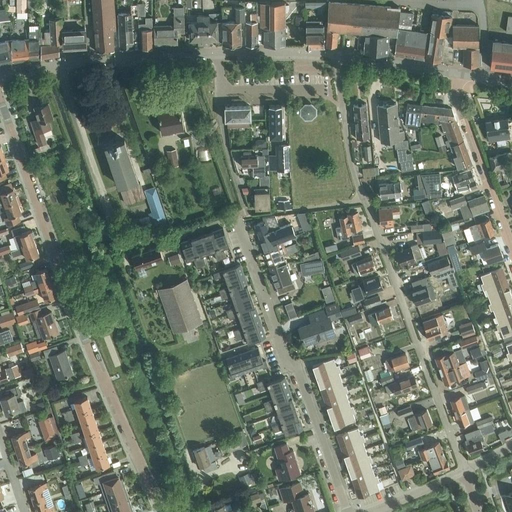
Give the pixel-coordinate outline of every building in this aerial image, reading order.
[(16,0),(17,8),(26,8),(26,0),(16,0)] [(27,0),(28,10),(35,10),(35,0),(27,0)] [(92,0),(96,52),(112,51),(114,51),(113,31),(116,31),(115,23),(115,21),(115,17),(114,6),(113,0),(92,0)] [(245,21),(244,7),(244,2),(235,1),(234,21),(227,22),(227,15),(222,15),(222,22),(223,45),(242,45),(241,21),(245,21)] [(342,32),(344,32),(366,34),(389,36),(397,36),(398,20),(399,12),(400,8),(387,7),(361,5),(354,4),(353,4),(345,3),(344,3),(338,3),(337,2),(337,3),(330,2),(329,2),(328,18),(335,18),(334,26),(342,27),(342,28),(342,32)] [(118,13),(119,30),(132,29),(132,18),(139,18),(138,3),(130,4),(131,13),(118,13)] [(285,47),(285,46),(285,32),(285,28),(285,27),(285,23),(285,12),(285,5),(286,5),(286,3),(285,3),(271,3),(270,3),(257,3),(257,15),(260,15),(260,28),(264,28),(264,36),(264,46),(264,47),(285,47)] [(154,27),(155,44),(177,44),(177,32),(184,32),(183,7),(172,8),(174,8),(174,26),(154,27)] [(6,10),(0,10),(0,20),(9,20),(9,12),(6,12),(6,10)] [(433,11),(432,14),(429,32),(425,59),(425,60),(443,63),(444,60),(441,59),(445,35),(448,36),(450,25),(452,12),(433,11)] [(411,22),(413,13),(399,12),(398,20),(411,22)] [(246,22),(246,46),(257,45),(257,23),(257,14),(250,14),(251,22),(246,22)] [(203,16),(204,44),(210,44),(209,40),(216,39),(218,39),(217,23),(217,22),(217,15),(216,15),(216,16),(204,16),(203,16)] [(198,44),(204,44),(203,16),(190,17),(190,16),(189,16),(190,23),(186,23),(186,35),(190,34),(190,40),(191,40),(198,40),(198,44)] [(41,39),(40,57),(40,58),(59,55),(59,43),(64,42),(64,47),(64,48),(65,48),(72,47),(72,48),(78,47),(85,47),(86,47),(86,45),(85,29),(62,31),(62,18),(49,19),(50,31),(44,32),(45,39),(41,39)] [(328,18),(327,31),(326,47),(337,47),(338,31),(342,32),(342,28),(342,27),(334,26),(335,18),(328,18)] [(410,31),(411,22),(398,20),(397,36),(398,29),(410,31)] [(152,24),(149,24),(139,24),(139,30),(141,30),(142,48),(142,49),(153,48),(152,29),(152,24)] [(306,25),(306,46),(311,46),(311,45),(324,45),(324,25),(306,25)] [(443,63),(453,64),(453,47),(462,47),(462,48),(463,48),(463,65),(478,65),(481,65),(481,53),(479,53),(479,48),(478,26),(450,25),(448,36),(445,35),(441,59),(444,60),(443,63)] [(29,40),(29,59),(39,58),(39,57),(40,57),(41,39),(41,32),(39,32),(39,30),(39,26),(29,26),(29,32),(29,40)] [(132,29),(119,30),(120,49),(133,48),(132,29)] [(402,55),(423,59),(425,46),(427,33),(426,33),(427,31),(420,30),(420,32),(410,31),(398,29),(397,36),(395,54),(402,55)] [(366,34),(364,53),(387,54),(389,36),(366,34)] [(493,40),(488,39),(490,64),(490,67),(490,68),(511,70),(511,41),(493,39),(493,40)] [(10,41),(9,41),(11,50),(13,55),(11,55),(12,62),(21,60),(29,59),(29,40),(10,41)] [(11,50),(9,41),(7,41),(0,42),(0,64),(12,62),(11,55),(13,55),(11,50)] [(41,106),(35,108),(38,119),(31,121),(39,145),(46,143),(43,131),(51,129),(48,120),(53,118),(48,103),(46,104),(45,102),(41,104),(41,106)] [(396,103),(377,105),(379,125),(381,142),(396,141),(396,143),(395,143),(396,149),(408,148),(408,139),(404,140),(404,131),(402,131),(402,129),(398,129),(396,103)] [(366,104),(358,105),(353,105),(355,122),(356,139),(369,138),(366,104)] [(405,122),(419,123),(422,106),(407,104),(405,122)] [(226,107),(225,107),(225,120),(227,120),(228,127),(249,127),(249,120),(251,120),(250,106),(249,106),(226,107)] [(267,110),(267,120),(269,120),(270,138),(282,138),(281,106),(269,106),(269,110),(267,110)] [(422,106),(419,123),(420,123),(420,122),(427,123),(434,124),(436,107),(422,106)] [(436,107),(434,124),(439,124),(441,124),(444,131),(443,132),(444,135),(446,134),(448,140),(445,141),(447,147),(450,146),(463,141),(452,109),(436,107)] [(158,113),(162,132),(183,128),(180,109),(158,113)] [(509,131),(507,118),(498,120),(498,119),(494,120),(485,122),(487,135),(488,135),(489,142),(497,140),(498,146),(506,145),(505,139),(510,138),(509,131)] [(441,136),(436,137),(435,138),(440,153),(446,151),(441,136)] [(119,141),(112,143),(110,144),(110,145),(105,146),(106,151),(107,151),(119,186),(121,185),(137,180),(138,179),(126,144),(124,140),(120,142),(119,141)] [(463,141),(450,146),(453,156),(467,151),(463,141)] [(419,144),(410,146),(412,152),(421,150),(419,144)] [(290,169),(289,145),(279,146),(280,170),(290,169)] [(175,150),(167,151),(170,167),(178,166),(175,150)] [(240,157),(239,159),(240,162),(241,163),(242,163),(242,167),(253,166),(253,176),(265,176),(264,156),(257,156),(257,155),(251,155),(251,151),(244,152),(244,156),(241,156),(241,157),(240,157)] [(467,151),(453,156),(458,168),(465,168),(472,165),(467,151)] [(506,153),(489,157),(492,170),(509,165),(506,153)] [(411,154),(399,155),(402,172),(413,170),(411,154)] [(5,157),(0,159),(0,179),(6,177),(4,171),(9,170),(5,157)] [(363,176),(364,176),(375,175),(374,168),(363,169),(363,176)] [(452,176),(456,187),(457,192),(470,189),(477,187),(471,170),(452,176)] [(440,173),(421,174),(428,198),(442,196),(440,173)] [(138,183),(137,180),(121,185),(123,188),(121,189),(126,204),(145,197),(140,183),(138,183)] [(379,184),(380,198),(402,195),(400,182),(394,183),(379,184)] [(269,187),(255,188),(256,208),(270,207),(269,187)] [(422,188),(413,190),(414,199),(424,198),(422,188)] [(0,206),(5,205),(17,201),(13,189),(1,193),(3,200),(0,200),(0,206)] [(155,189),(147,191),(154,213),(151,214),(154,222),(165,219),(155,189)] [(466,204),(466,202),(464,196),(450,201),(453,209),(466,204)] [(466,204),(461,206),(465,218),(488,210),(484,196),(466,202),(466,204)] [(17,201),(5,205),(9,217),(6,219),(8,224),(19,220),(17,215),(22,213),(17,201)] [(379,209),(381,227),(393,225),(392,214),(399,213),(399,207),(379,209)] [(306,212),(297,213),(304,231),(312,228),(306,212)] [(341,226),(336,228),(338,240),(346,239),(349,238),(348,234),(352,233),(352,235),(362,233),(360,223),(361,223),(360,218),(359,218),(358,212),(348,214),(348,216),(340,218),(341,226)] [(255,225),(260,240),(270,236),(272,244),(282,241),(295,236),(291,224),(280,228),(275,216),(262,217),(264,222),(255,225)] [(148,217),(140,219),(144,230),(152,228),(148,217)] [(489,219),(469,227),(474,241),(494,233),(489,219)] [(453,236),(450,224),(440,226),(444,239),(453,236)] [(35,243),(31,231),(26,232),(24,226),(12,230),(18,249),(23,247),(35,243)] [(223,229),(212,232),(222,259),(226,257),(223,248),(229,246),(223,229)] [(422,231),(422,232),(423,244),(441,242),(440,229),(422,231)] [(212,232),(202,236),(208,253),(214,251),(217,261),(222,259),(212,232)] [(354,244),(364,242),(363,235),(353,238),(354,244)] [(202,236),(192,239),(201,266),(206,265),(203,255),(208,253),(202,236)] [(270,236),(260,240),(265,252),(274,249),(274,250),(284,246),(282,241),(272,244),(270,236)] [(453,236),(444,239),(446,246),(455,243),(453,236)] [(201,266),(192,239),(181,243),(187,261),(193,258),(196,268),(201,266)] [(484,241),(470,246),(472,253),(476,252),(478,259),(485,256),(488,263),(503,257),(498,244),(486,248),(484,241)] [(18,249),(11,251),(13,257),(25,253),(27,259),(39,255),(35,243),(23,247),(18,249)] [(418,247),(417,244),(410,246),(409,247),(409,248),(397,253),(397,251),(396,251),(402,267),(403,267),(402,265),(415,261),(415,262),(416,262),(415,260),(422,258),(418,247)] [(0,255),(11,251),(8,245),(0,248),(0,255)] [(274,249),(265,252),(269,265),(277,262),(278,264),(278,265),(285,262),(282,254),(286,252),(284,246),(274,250),(274,249)] [(358,246),(340,252),(344,261),(361,255),(358,246)] [(159,247),(132,256),(136,269),(164,259),(159,247)] [(178,254),(168,257),(171,265),(181,262),(178,254)] [(356,262),(352,263),(356,276),(361,274),(376,269),(371,256),(356,261),(356,262)] [(427,263),(431,275),(451,268),(447,256),(427,263)] [(33,266),(31,260),(19,264),(21,270),(33,266)] [(322,261),(301,264),(303,274),(324,271),(322,261)] [(276,287),(285,284),(293,281),(285,262),(278,265),(278,264),(269,267),(276,287)] [(224,276),(226,281),(244,275),(240,265),(213,274),(215,279),(224,276)] [(481,284),(482,287),(506,279),(502,268),(480,276),(483,283),(481,284)] [(35,272),(38,280),(31,282),(32,285),(24,287),(25,292),(34,289),(40,287),(51,283),(46,269),(35,272)] [(363,281),(358,282),(361,290),(365,288),(368,295),(368,293),(382,289),(382,290),(383,290),(377,274),(377,276),(363,280),(363,279),(362,279),(363,281)] [(219,290),(221,295),(247,286),(244,275),(226,281),(228,287),(219,290)] [(14,276),(4,280),(5,285),(16,281),(14,276)] [(411,291),(411,290),(410,290),(416,306),(417,306),(416,304),(430,299),(431,301),(431,300),(426,286),(431,285),(428,277),(412,282),(415,290),(411,291)] [(158,289),(173,333),(202,322),(187,278),(158,289)] [(506,279),(482,287),(483,290),(486,290),(488,296),(509,289),(506,279)] [(285,284),(288,291),(295,288),(293,281),(285,284)] [(51,283),(40,287),(45,301),(56,297),(51,283)] [(247,286),(221,295),(222,300),(232,296),(233,302),(251,296),(247,286)] [(511,296),(509,289),(488,296),(491,303),(488,304),(489,307),(511,299),(511,296)] [(226,311),(228,315),(255,306),(251,296),(233,302),(235,307),(226,311)] [(378,296),(364,301),(366,308),(381,303),(378,296)] [(511,299),(489,307),(491,311),(493,310),(495,317),(511,310),(511,299)] [(26,304),(29,311),(39,307),(37,300),(26,304)] [(292,302),(284,304),(290,318),(297,316),(292,302)] [(337,303),(325,307),(326,309),(312,314),(315,322),(299,328),(302,337),(301,337),(303,341),(304,344),(313,341),(312,339),(318,338),(318,339),(325,337),(324,335),(326,335),(327,338),(336,335),(329,316),(340,312),(342,318),(343,318),(337,303)] [(354,305),(341,310),(343,317),(357,313),(354,305)] [(255,306),(228,315),(229,320),(239,317),(241,322),(258,316),(255,306)] [(389,307),(368,314),(372,325),(393,318),(389,307)] [(54,320),(53,316),(51,312),(42,315),(40,309),(30,313),(33,321),(37,320),(43,338),(51,335),(51,336),(53,335),(53,336),(54,336),(54,334),(58,333),(58,332),(57,332),(53,320),(54,320)] [(511,310),(495,317),(498,324),(496,325),(497,328),(511,322),(511,310)] [(12,312),(0,316),(0,320),(2,327),(15,323),(12,312)] [(360,314),(349,318),(351,324),(362,320),(360,314)] [(423,322),(425,329),(428,340),(448,333),(444,323),(445,322),(442,314),(423,322)] [(233,331),(235,336),(262,326),(258,316),(241,322),(243,328),(233,331)] [(475,333),(471,322),(459,326),(463,337),(475,333)] [(511,322),(497,328),(498,331),(500,330),(503,338),(511,334),(511,322)] [(262,326),(235,336),(236,340),(246,337),(248,343),(265,337),(262,326)] [(0,344),(13,340),(9,330),(0,332),(0,344)] [(460,341),(463,348),(478,343),(475,336),(460,341)] [(31,344),(27,345),(29,351),(33,350),(33,351),(47,347),(45,342),(37,345),(37,344),(32,346),(31,344)] [(21,343),(5,348),(8,356),(23,351),(21,343)] [(66,376),(68,376),(68,375),(73,373),(65,350),(59,353),(56,346),(44,351),(46,357),(50,356),(58,379),(66,376)] [(258,348),(247,352),(253,369),(262,366),(263,369),(268,367),(266,361),(263,362),(258,348)] [(368,348),(359,352),(361,358),(371,355),(368,348)] [(454,351),(435,358),(440,371),(459,364),(459,365),(466,362),(461,348),(454,351)] [(39,352),(30,355),(32,361),(41,358),(39,352)] [(247,352),(237,355),(243,373),(253,369),(247,352)] [(354,352),(347,355),(350,363),(355,361),(357,361),(354,352)] [(385,360),(389,371),(409,364),(405,353),(385,360)] [(243,373),(237,355),(227,359),(231,373),(228,374),(231,381),(236,379),(235,376),(243,373)] [(312,366),(316,377),(340,368),(339,365),(336,366),(334,359),(312,366)] [(0,382),(20,376),(17,365),(14,366),(13,364),(9,365),(9,367),(1,370),(0,366),(0,382)] [(459,364),(440,371),(445,384),(463,377),(459,365),(459,364)] [(340,368),(316,377),(320,387),(341,379),(339,373),(341,372),(340,368)] [(488,368),(475,373),(478,380),(491,375),(488,368)] [(369,369),(364,371),(368,382),(373,380),(369,369)] [(392,374),(380,379),(382,385),(394,380),(392,374)] [(413,375),(391,383),(395,394),(417,386),(413,375)] [(269,388),(271,394),(288,388),(285,377),(265,384),(264,380),(257,383),(260,392),(269,388)] [(341,379),(320,387),(323,397),(347,389),(346,386),(343,386),(341,379)] [(466,388),(468,394),(483,389),(481,383),(466,388)] [(1,398),(6,415),(19,410),(20,412),(26,410),(23,401),(17,403),(15,395),(18,394),(19,396),(21,396),(18,386),(1,391),(3,397),(1,398)] [(264,403),(265,407),(292,398),(288,388),(271,394),(273,400),(264,403)] [(347,389),(323,397),(327,407),(348,400),(346,393),(348,392),(347,389)] [(450,400),(455,413),(469,408),(464,395),(450,400)] [(74,401),(78,413),(91,408),(87,397),(74,401)] [(292,398),(265,407),(267,412),(276,409),(278,414),(296,408),(292,398)] [(348,400),(327,407),(330,417),(354,409),(353,406),(351,407),(348,400)] [(43,402),(36,404),(38,411),(46,408),(43,402)] [(410,406),(397,411),(400,418),(413,413),(410,406)] [(91,408),(78,413),(82,424),(95,419),(91,408)] [(271,423),(272,428),(299,418),(296,408),(278,414),(280,420),(271,423)] [(469,408),(455,413),(460,427),(474,421),(469,408)] [(354,409),(330,417),(334,428),(355,421),(353,413),(355,413),(354,409)] [(413,416),(408,418),(412,431),(418,429),(432,424),(426,410),(413,415),(413,416)] [(387,414),(380,416),(383,425),(390,422),(387,414)] [(476,422),(478,428),(493,423),(491,416),(476,422)] [(299,418),(272,428),(274,432),(283,429),(285,435),(303,429),(299,418)] [(95,419),(82,424),(86,435),(99,430),(95,419)] [(482,427),(484,434),(494,430),(491,424),(482,427)] [(42,429),(45,440),(56,436),(52,425),(42,429)] [(337,435),(340,446),(364,438),(363,434),(361,435),(358,428),(337,435)] [(479,428),(465,433),(467,439),(465,440),(470,454),(484,449),(481,441),(484,440),(482,435),(482,434),(479,428)] [(508,431),(507,430),(498,434),(502,443),(511,437),(511,430),(511,429),(508,431)] [(99,430),(86,435),(89,446),(102,441),(99,430)] [(12,437),(16,451),(28,447),(25,438),(30,437),(29,431),(12,437)] [(237,435),(218,441),(222,453),(241,447),(237,435)] [(259,435),(253,437),(255,443),(262,441),(259,435)] [(423,443),(421,437),(405,443),(408,449),(423,443)] [(364,438),(340,446),(344,456),(365,449),(363,442),(365,441),(364,438)] [(102,441),(89,446),(93,457),(106,452),(102,441)] [(419,453),(422,459),(443,451),(439,442),(430,445),(429,443),(424,445),(426,450),(419,453)] [(286,443),(275,447),(281,467),(276,469),(279,479),(300,473),(293,450),(289,451),(286,443)] [(56,446),(44,450),(47,460),(60,456),(56,446)] [(28,447),(16,451),(21,465),(38,459),(36,454),(31,456),(28,447)] [(209,463),(204,447),(193,451),(198,467),(203,465),(205,472),(218,468),(215,461),(209,463)] [(365,449),(344,456),(347,466),(371,458),(370,455),(368,456),(365,449)] [(443,451),(422,459),(424,465),(431,463),(435,473),(449,468),(448,466),(449,464),(448,462),(447,461),(446,459),(446,460),(443,451)] [(106,452),(93,457),(97,468),(110,464),(106,452)] [(371,458),(347,466),(351,477),(372,469),(370,462),(372,461),(371,458)] [(402,459),(395,461),(398,469),(405,466),(402,459)] [(414,475),(411,465),(398,470),(402,479),(414,475)] [(372,469),(351,477),(355,487),(378,478),(377,475),(375,476),(372,469)] [(100,483),(103,493),(125,485),(122,479),(120,480),(119,476),(114,477),(112,471),(93,478),(96,484),(100,483)] [(250,473),(238,477),(242,487),(254,482),(250,473)] [(378,478),(355,487),(358,497),(380,490),(377,483),(379,482),(378,478)] [(46,483),(29,489),(33,503),(36,511),(51,511),(55,511),(53,506),(47,488),(46,483)] [(296,511),(303,511),(304,511),(313,508),(308,493),(303,495),(300,483),(280,489),(284,501),(292,499),(296,511)] [(125,485),(103,493),(107,503),(126,496),(125,493),(127,492),(125,485)] [(258,493),(250,496),(252,503),(260,501),(260,500),(258,494),(258,493)] [(126,496),(107,503),(109,511),(113,511),(131,506),(129,499),(127,500),(126,496)] [(224,505),(212,509),(213,511),(234,511),(234,509),(232,510),(230,503),(224,505)]
